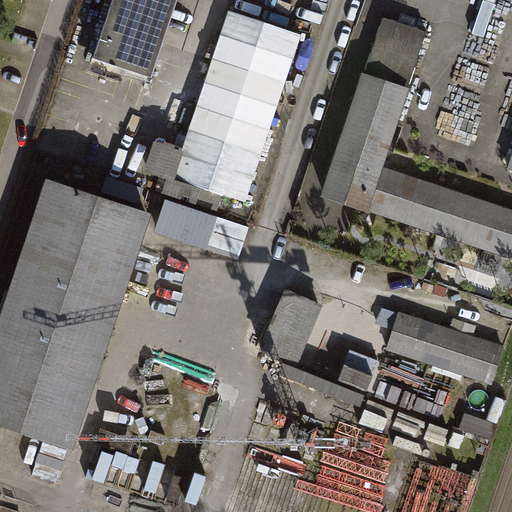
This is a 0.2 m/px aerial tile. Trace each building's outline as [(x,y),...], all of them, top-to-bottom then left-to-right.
[(113,0),(91,65),(149,85),(177,0),(113,0)] [(498,7),(486,3),(474,39),(485,43),(498,7)] [(204,197),(246,211),(304,41),(231,16),(184,155),(165,148),(153,183),(167,187),(162,202),(199,214),(204,197)] [(427,40),(382,25),(322,201),(511,264),(511,215),(382,172),(427,40)] [(0,326),(0,429),(72,454),(151,219),(47,185),(0,326)] [(243,259),(252,233),(216,221),(181,209),(172,236),(217,251),(217,250),(243,259)] [(260,356),(293,370),(320,310),(287,295),(280,312),(269,307),(257,334),(268,339),(260,356)] [(490,392),(505,352),(472,340),(476,331),(457,324),(453,334),(401,315),(387,355),(490,392)] [(306,368),(374,387),(385,346),(354,337),(350,350),(333,345),(335,339),(320,334),(317,345),(313,344),(306,368)] [(214,468),(222,416),(198,412),(190,464),(214,468)] [(109,433),(94,481),(121,489),(136,440),(109,433)]
